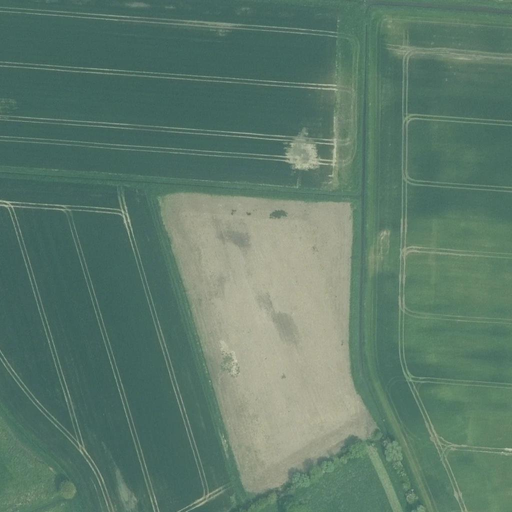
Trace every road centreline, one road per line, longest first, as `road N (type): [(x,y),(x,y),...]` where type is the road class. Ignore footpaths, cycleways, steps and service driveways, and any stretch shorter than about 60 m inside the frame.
road 1 (track): [(229,511),(243,503),(139,190),(0,178)]
road 2 (track): [(0,409),(66,470),(83,511)]
